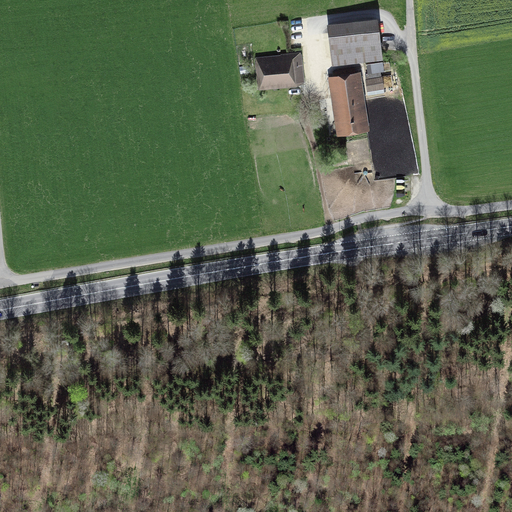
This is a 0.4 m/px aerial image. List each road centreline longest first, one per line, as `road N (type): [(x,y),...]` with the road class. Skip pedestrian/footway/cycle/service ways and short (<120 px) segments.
road 1 (track): [(0,380),(132,360),(249,362),(343,349),(447,326),(511,297)]
road 2 (primary): [(0,310),(511,226)]
road 3 (track): [(430,210),(409,0)]
